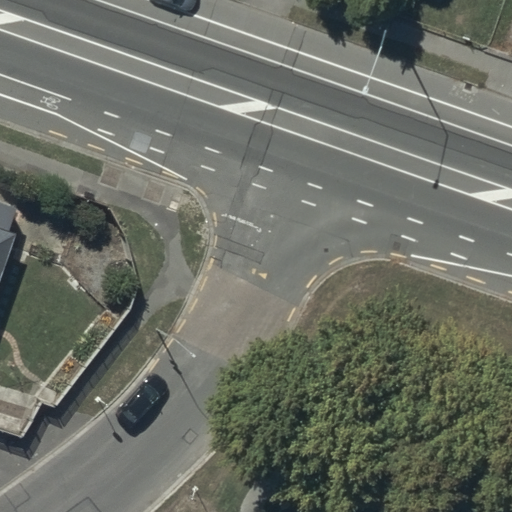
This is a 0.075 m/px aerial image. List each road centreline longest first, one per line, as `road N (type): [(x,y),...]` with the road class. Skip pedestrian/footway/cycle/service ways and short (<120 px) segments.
road 1 (residential): [(71,511),(204,379),(240,320),(317,131)]
road 2 (secondary): [(317,131),(0,20)]
road 3 (secondary): [(511,199),(317,131)]
